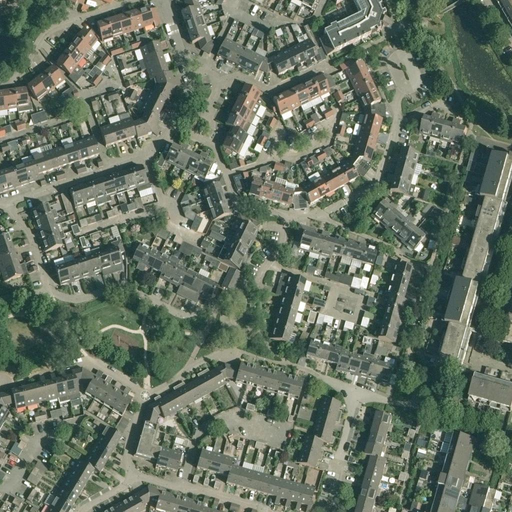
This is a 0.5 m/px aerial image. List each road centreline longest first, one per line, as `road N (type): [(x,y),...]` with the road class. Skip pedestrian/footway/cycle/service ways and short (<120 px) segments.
road 1 (residential): [(48,291),(75,299),(125,287),(184,315),(240,294)]
road 2 (residential): [(393,128),(374,184),(326,212),(290,216)]
road 3 (residential): [(181,488),(206,430),(227,419),(284,433)]
road 4 (residential): [(357,389),(330,511)]
